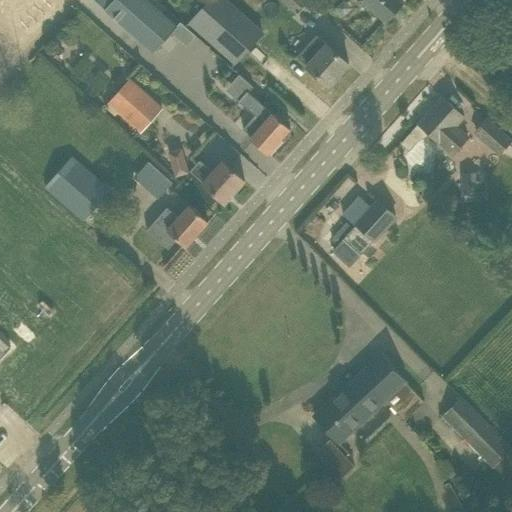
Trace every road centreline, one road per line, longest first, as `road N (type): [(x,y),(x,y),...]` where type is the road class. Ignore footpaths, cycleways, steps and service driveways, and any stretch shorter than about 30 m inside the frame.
road 1 (secondary): [(151,354),(466,2)]
road 2 (secondary): [(11,511),(98,415)]
